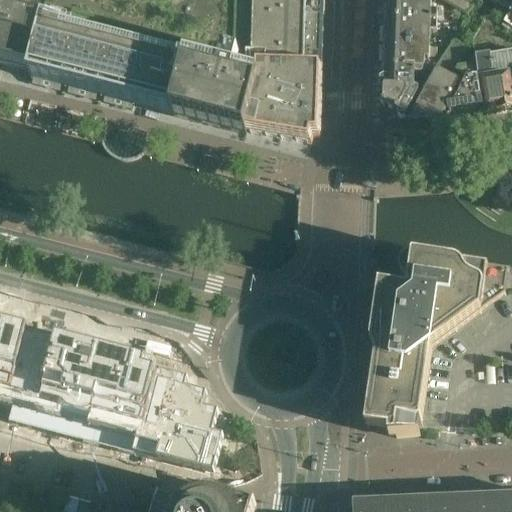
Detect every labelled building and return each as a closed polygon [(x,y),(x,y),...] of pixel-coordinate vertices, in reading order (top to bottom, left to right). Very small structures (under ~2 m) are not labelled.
[(0,0),(0,64),(31,73),(49,0),(0,0)] [(147,0),(143,18),(78,1),(73,0),(49,0),(31,73),(29,80),(173,117),(173,119),(246,138),(247,136),(311,146),(313,139),(320,139),(321,117),(322,71),(324,0),(147,0)] [(431,1),(411,0),(388,0),(388,1),(389,1),(388,22),(438,24),(438,14),(431,14),(431,1)] [(411,0),(431,1),(431,0),(437,0),(438,1),(466,18),(477,0),(487,0),(495,5),(497,0),(411,0)] [(511,9),(511,0),(497,0),(495,5),(499,8),(509,15),(511,9)] [(511,9),(509,15),(501,27),(511,33),(511,9)] [(438,24),(388,22),(388,26),(387,26),(387,30),(388,30),(387,44),(387,46),(430,48),(431,34),(438,34),(438,24)] [(433,73),(419,97),(406,121),(407,122),(446,124),(446,123),(448,123),(467,82),(455,74),(465,57),(469,51),(454,42),(433,73)] [(430,48),(387,46),(387,50),(387,63),(386,63),(386,66),(386,70),(420,72),(420,77),(423,77),(425,76),(425,63),(430,63),(430,48)] [(511,53),(476,59),(484,118),(511,113),(511,53)] [(448,123),(484,118),(476,59),(467,61),(465,57),(455,74),(467,82),(448,123)] [(406,121),(419,97),(415,92),(415,77),(420,77),(420,72),(386,70),(386,75),(385,78),(386,78),(386,91),(385,90),(385,94),(385,107),(384,110),(386,110),(399,118),(405,122),(406,121)] [(389,441),(403,439),(420,438),(420,436),(419,436),(420,427),(421,427),(433,352),(506,298),(505,297),(509,273),(415,259),(410,259),(408,260),(405,261),(403,263),(401,265),(400,267),(400,269),(400,272),(400,274),(402,277),(403,279),(405,281),(409,282),(407,293),(380,289),(372,342),(372,346),(373,348),(374,351),(375,353),(375,355),(376,359),(376,361),(376,365),(366,431),(389,434),(389,441)] [(0,409),(12,412),(9,425),(88,446),(106,451),(134,459),(134,457),(146,460),(162,464),(169,466),(183,470),(209,477),(212,478),(212,477),(215,478),(223,447),(224,441),(214,439),(217,426),(219,419),(219,417),(218,417),(204,414),(208,400),(208,399),(207,399),(191,395),(187,394),(189,386),(189,385),(187,384),(159,377),(158,377),(158,376),(159,372),(158,372),(104,358),(60,346),(59,346),(59,347),(41,342),(31,339),(30,339),(30,338),(27,337),(0,330),(0,409)] [(2,480),(0,486),(0,497),(6,499),(10,482),(2,480)] [(165,483),(163,483),(163,484),(157,503),(154,511),(255,511),(256,510),(255,510),(255,509),(165,483)] [(511,511),(511,497),(464,500),(391,503),(362,505),(361,511),(511,511)]
